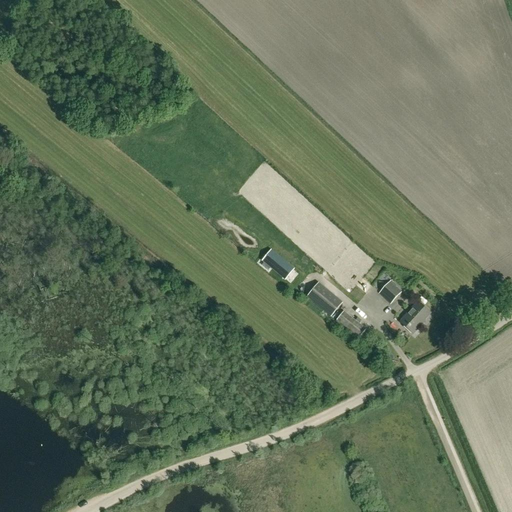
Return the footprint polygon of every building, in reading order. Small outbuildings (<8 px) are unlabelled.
[(294,269),(280,258),(271,251),(263,261),(271,268),(285,280),(294,269)] [(391,304),(401,293),(391,283),(380,294),(391,304)] [(331,317),(342,303),(319,284),(308,298),(331,317)] [(363,307),(371,300),(366,294),(358,301),(363,307)] [(413,334),(421,325),(431,314),(418,302),(411,309),(412,310),(401,323),(413,334)] [(394,310),(397,316),(408,312),(405,306),(394,310)] [(360,338),(366,330),(344,312),(337,321),(360,338)]
